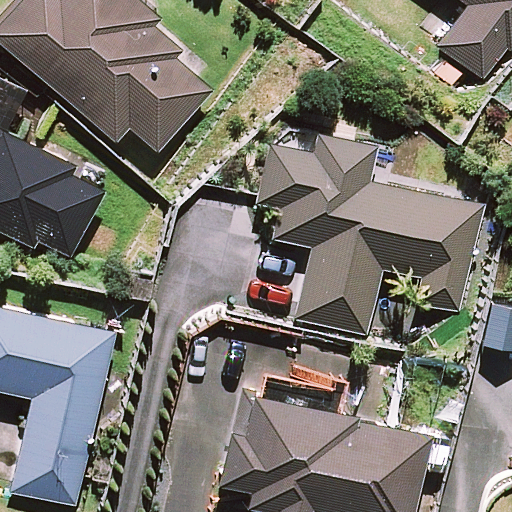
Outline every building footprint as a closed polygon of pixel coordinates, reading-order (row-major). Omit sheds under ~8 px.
[(166,49),(174,41),(143,14),(148,8),(139,0),(2,0),(0,3),(0,39),(110,139),(124,123),(153,148),(208,87),(166,49)] [(511,0),(461,0),(432,44),(483,78),(505,45),(510,49),(511,46),(511,0)] [(66,158),(0,128),(0,227),(66,257),(98,185),(61,168),(66,158)] [(311,128),(307,149),(261,139),(249,198),(274,203),(267,233),(308,242),(292,317),(362,331),(377,264),(417,272),(411,302),(458,312),(482,200),(362,175),(370,140),(311,128)] [(109,329),(0,305),(0,386),(28,393),(8,489),(72,503),(109,329)] [(244,481),(239,501),(267,508),(266,511),(302,511),(303,510),(310,511),(406,511),(427,432),(233,381),(209,472),(244,481)]
